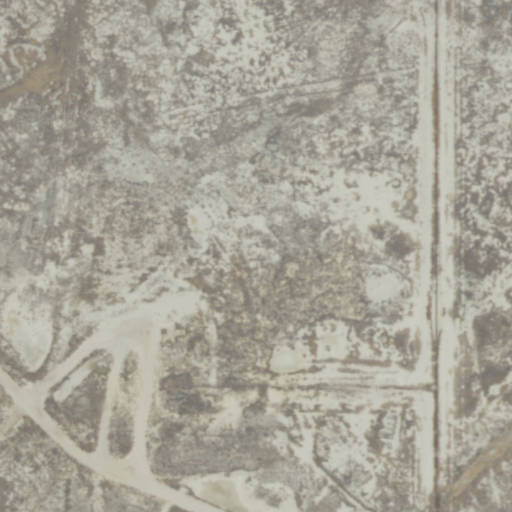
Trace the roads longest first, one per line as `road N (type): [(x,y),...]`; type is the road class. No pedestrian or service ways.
road 1 (track): [(209,168),(225,257),(287,241),(313,204),(308,168),(267,147),(209,168)]
road 2 (track): [(225,257),(173,282),(0,432)]
road 3 (track): [(212,511),(32,399),(0,367)]
